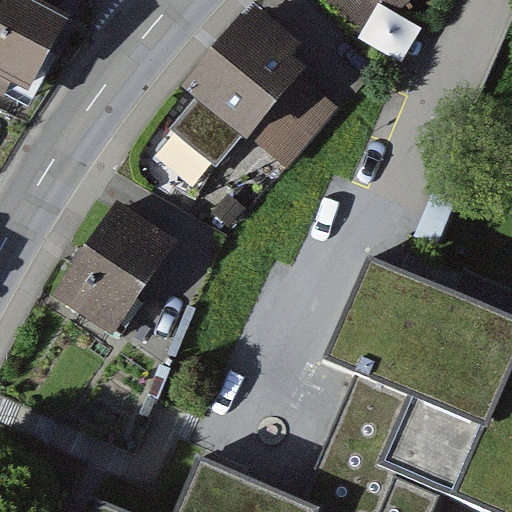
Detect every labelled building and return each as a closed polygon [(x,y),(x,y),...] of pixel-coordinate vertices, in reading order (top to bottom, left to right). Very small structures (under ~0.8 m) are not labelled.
[(72,27),(18,0),(0,0),(0,101),(8,106),(18,86),(37,96),(72,27)] [(267,14),(198,93),(286,170),(340,109),(299,73),(314,55),(267,14)] [(180,244),(117,204),(57,297),(120,337),(180,244)] [(511,511),(511,323),(375,266),(333,367),(415,402),(389,465),(502,511),(511,511)] [(184,511),(111,511),(105,509),(103,511),(316,511),(204,466),(184,511)]
